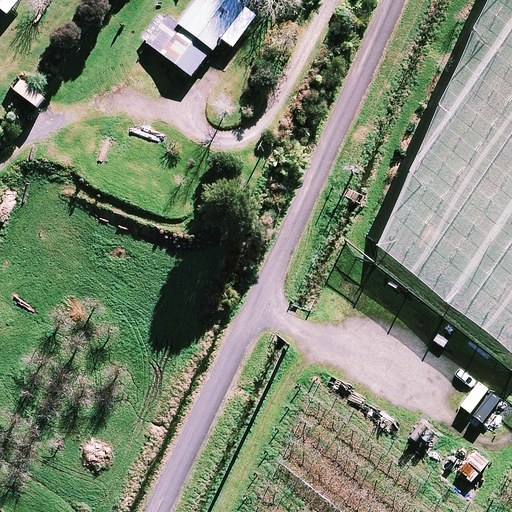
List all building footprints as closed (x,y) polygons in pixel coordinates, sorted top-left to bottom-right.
[(22,0),(0,0),(0,9),(8,17),(22,0)] [(199,0),(177,27),(211,54),(222,41),(233,49),(257,19),(243,9),(249,0),(205,0),(199,0)] [(120,20),(106,10),(79,47),(93,57),(120,20)] [(211,54),(177,27),(163,16),(143,41),(191,79),(211,54)] [(488,465),(476,454),(459,471),(471,483),(488,465)]
